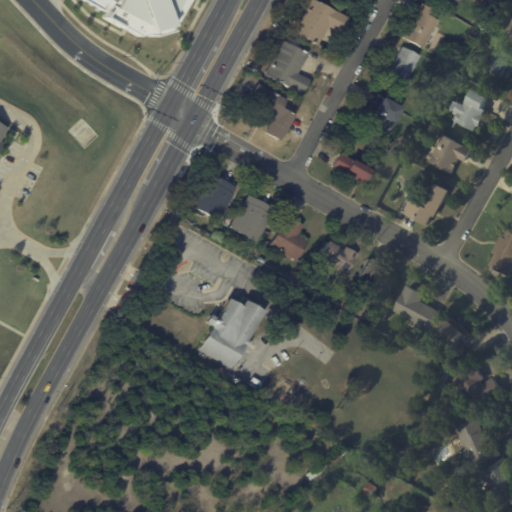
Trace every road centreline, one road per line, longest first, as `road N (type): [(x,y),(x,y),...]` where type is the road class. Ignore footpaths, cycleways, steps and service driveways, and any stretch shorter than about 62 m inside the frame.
road 1 (residential): [(511,323),(448,261),(168,104),(65,38),(31,0)]
road 2 (secondary): [(168,104),(0,407)]
road 3 (secondary): [(0,483),(153,193)]
road 4 (residential): [(299,179),(397,0)]
road 5 (residential): [(448,261),(511,140)]
road 6 (secondary): [(194,117),(258,0)]
